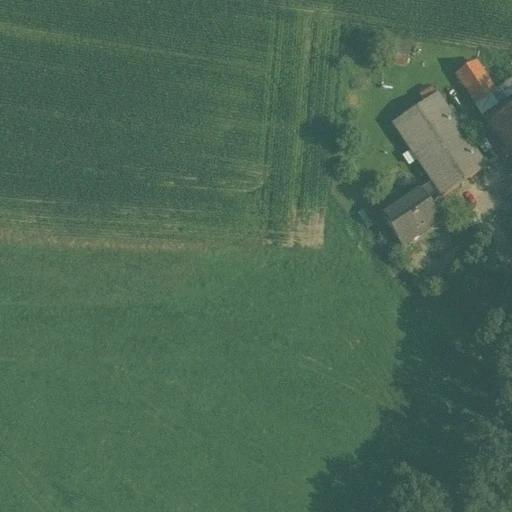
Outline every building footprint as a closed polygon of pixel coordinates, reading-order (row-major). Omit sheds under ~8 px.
[(409,66),(412,40),(390,37),(387,63),(409,66)] [(475,63),(456,76),(475,106),(495,93),(475,63)] [(435,95),(393,123),(433,183),(442,197),(484,169),(435,95)] [(511,109),(489,126),(511,160),(511,109)] [(433,183),(419,192),(429,206),(442,197),(433,183)] [(429,206),(419,192),(382,217),(402,247),(439,222),(429,206)]
